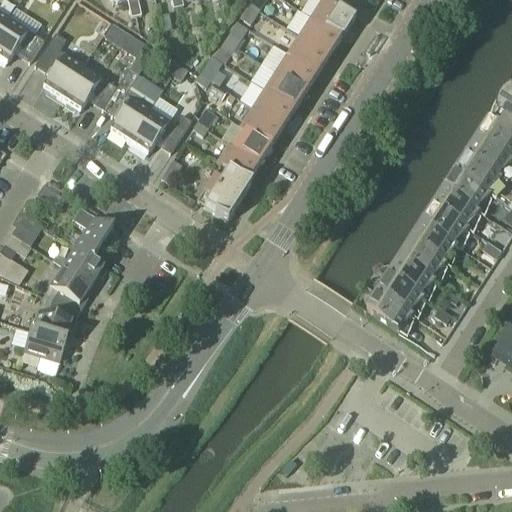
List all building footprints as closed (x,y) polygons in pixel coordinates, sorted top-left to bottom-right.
[(143,0),(129,0),(130,3),(125,4),(127,13),(138,10),(136,2),(143,0)] [(268,1),(266,0),(252,0),(251,2),(262,9),(268,1)] [(266,0),(267,0),(275,0),(280,3),(289,9),(291,6),(282,0),(266,0)] [(182,10),(180,1),(170,3),(171,12),(177,11),(182,10)] [(251,2),(246,9),(257,16),(262,9),(251,2)] [(320,4),(308,22),(341,43),(353,25),(320,4)] [(69,16),(80,23),(84,16),(73,9),(69,16)] [(257,16),(246,9),(238,23),(249,30),(257,16)] [(140,19),(138,10),(127,13),(129,22),(134,21),(140,19)] [(308,22),(296,41),(328,61),(340,43),(341,44),(341,43),(308,22)] [(8,24),(0,36),(0,66),(5,69),(13,56),(29,66),(42,46),(8,24)] [(228,38),(223,45),(234,52),(239,45),(228,38)] [(34,70),(49,80),(41,93),(60,105),(81,71),(57,56),(64,46),(54,39),(34,70)] [(132,66),(143,50),(129,41),(119,57),(132,66)] [(296,41),(285,59),(317,79),(328,61),(296,41)] [(234,52),(223,45),(219,52),(230,59),(234,52)] [(285,59),(273,77),(305,97),(317,79),(285,59)] [(209,87),(221,68),(213,63),(209,63),(198,80),(209,87)] [(178,69),(171,81),(178,86),(186,74),(178,69)] [(81,71),(60,105),(79,117),(87,104),(102,113),(115,93),(81,71)] [(127,74),(122,83),(131,89),(137,80),(127,74)] [(273,77),(262,95),(293,115),(305,97),(273,77)] [(122,83),(115,93),(102,113),(117,123),(108,136),(127,148),(149,114),(161,96),(137,80),(131,89),(122,83)] [(205,93),(209,87),(198,80),(194,86),(205,93)] [(217,92),(211,88),(206,94),(221,103),(225,97),(217,92)] [(262,95),(250,113),(282,134),(293,115),(262,95)] [(504,105),(502,108),(511,114),(511,98),(511,99),(508,101),(504,105)] [(183,116),(195,125),(207,111),(195,101),(183,116)] [(489,127),(489,128),(511,142),(511,114),(502,108),(500,112),(499,116),(498,123),(493,130),(489,127)] [(250,113),(238,131),(270,152),(282,134),(250,113)] [(149,114),(127,148),(146,160),(154,147),(169,157),(189,126),(179,120),(173,130),(149,114)] [(199,120),(195,128),(206,135),(210,128),(199,120)] [(206,135),(195,128),(190,135),(202,142),(206,135)] [(511,142),(489,128),(478,145),(511,166),(511,165),(510,164),(511,161),(511,142)] [(227,149),(226,149),(258,170),(270,152),(238,131),(238,132),(243,135),(232,152),(227,149)] [(511,166),(478,145),(467,162),(502,185),(503,184),(498,181),(503,173),(506,175),(511,168),(511,166)] [(226,149),(215,168),(250,190),(250,189),(247,188),(258,170),(226,149)] [(467,162),(456,179),(491,202),(492,201),(487,198),(492,190),(495,192),(502,185),(467,162)] [(159,184),(168,190),(180,170),(171,164),(159,184)] [(218,171),(195,207),(226,227),(250,190),(215,168),(214,168),(218,171)] [(456,179),(445,196),(480,219),(481,218),(476,215),(481,208),(484,209),(491,202),(456,179)] [(56,215),(63,204),(42,190),(35,201),(56,215)] [(445,196),(434,213),(469,236),(470,235),(465,232),(470,225),(473,226),(480,219),(445,196)] [(22,222),(33,229),(39,219),(28,212),(22,222)] [(434,213),(423,230),(458,253),(459,253),(454,250),(459,242),(462,244),(469,236),(434,213)] [(91,266),(92,265),(111,235),(79,214),(72,224),(85,233),(72,254),(91,266)] [(22,222),(16,230),(27,237),(33,229),(22,222)] [(423,230),(412,247),(447,270),(448,270),(443,267),(448,259),(451,261),(458,253),(423,230)] [(412,247),(401,264),(436,288),(437,287),(433,284),(437,276),(440,278),(447,270),(412,247)] [(3,250),(0,255),(0,259),(9,265),(14,257),(3,250)] [(72,254),(60,272),(89,291),(96,280),(100,283),(106,274),(92,265),(91,266),(72,254)] [(401,264),(390,281),(425,305),(426,304),(422,301),(426,294),(429,295),(436,288),(401,264)] [(57,297),(51,307),(77,319),(86,305),(82,302),(89,291),(60,272),(48,291),(57,297)] [(390,281),(379,298),(414,322),(415,321),(411,318),(415,311),(418,312),(425,305),(390,281)] [(460,304),(450,297),(445,305),(455,311),(460,304)] [(379,298),(367,317),(374,321),(374,322),(398,338),(405,328),(407,329),(414,322),(379,298)] [(63,346),(67,335),(71,336),(77,319),(51,307),(47,319),(36,315),(30,336),(29,335),(28,336),(63,347),(63,346)] [(435,323),(446,330),(451,323),(440,315),(435,323)] [(511,319),(507,327),(511,330),(494,357),(507,366),(505,369),(511,373),(511,319)] [(63,347),(28,336),(22,357),(40,363),(37,373),(55,379),(65,347),(63,346),(63,347)]
